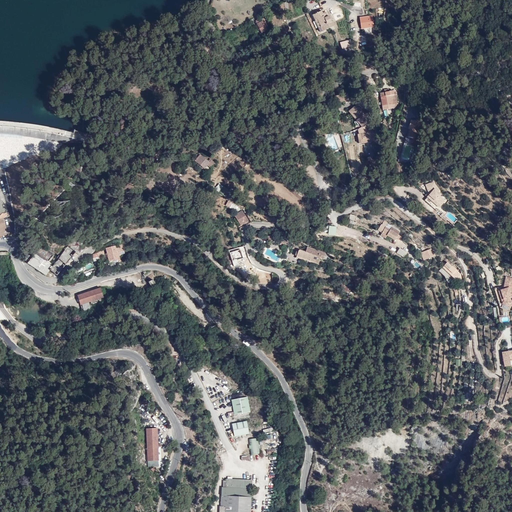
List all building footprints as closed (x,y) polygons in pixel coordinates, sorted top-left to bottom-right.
[(321,32),(331,28),(324,13),(323,14),(321,9),(313,12),(314,14),(313,15),(315,20),(318,19),(321,26),(319,28),(321,32)] [(324,13),(331,28),(335,26),(333,21),(332,22),(329,16),(328,17),(326,13),(324,13)] [(361,28),(374,26),(373,16),(360,18),(361,28)] [(258,24),(262,33),(268,30),(263,22),(258,24)] [(380,93),(381,97),(386,97),(388,105),(392,105),(393,108),(395,108),(397,101),(397,98),(395,99),(394,91),(390,91),(390,92),(380,93)] [(350,93),(335,96),(336,104),(345,100),(346,103),(349,101),(348,99),(351,97),(350,93)] [(356,112),(355,107),(349,112),(357,121),(358,120),(354,114),(356,112)] [(362,134),(364,143),(371,143),(371,140),(375,140),(374,126),(371,127),(369,123),(370,123),(359,109),(356,112),(358,120),(359,120),(360,125),(362,128),(364,127),(365,128),(366,129),(367,130),(367,132),(366,133),(365,134),(362,134)] [(412,126),(410,125),(409,125),(408,129),(409,129),(407,137),(406,136),(405,142),(416,145),(417,143),(422,125),(425,126),(425,122),(422,121),(421,125),(420,124),(416,124),(416,122),(411,121),(410,124),(413,124),(412,126)] [(333,150),(338,148),(333,135),(328,138),(333,150)] [(411,161),(413,148),(404,146),(401,159),(411,161)] [(197,162),(204,169),(207,166),(211,168),(215,163),(210,159),(208,161),(200,155),(196,160),(197,162)] [(434,182),(426,185),(429,192),(427,194),(429,195),(428,197),(425,200),(431,206),(434,202),(439,207),(445,201),(439,196),(441,194),(438,191),(440,190),(436,187),(434,182)] [(215,192),(225,195),(226,191),(223,190),(225,186),(218,183),(215,192)] [(434,202),(431,206),(437,211),(440,208),(439,207),(434,202)] [(235,216),(241,226),(249,221),(243,210),(238,213),(239,214),(235,216)] [(398,235),(400,232),(392,227),(391,230),(386,227),(381,224),(378,230),(383,232),(381,235),(386,238),(387,235),(395,240),(397,238),(400,240),(402,237),(398,235)] [(50,270),(57,276),(70,260),(77,252),(79,254),(87,248),(81,243),(73,249),(69,245),(62,253),(60,256),(60,257),(53,265),(49,270),(50,270)] [(118,252),(116,247),(106,249),(109,261),(115,260),(115,261),(120,260),(118,252)] [(298,252),(296,258),(306,261),(307,260),(315,263),(317,255),(318,252),(316,251),(316,250),(307,247),(306,252),(299,250),(298,252)] [(407,253),(399,248),(396,253),(404,257),(407,253)] [(424,252),(426,259),(434,256),(433,254),(431,249),(424,252)] [(37,252),(28,264),(46,275),(50,270),(49,270),(53,265),(37,252)] [(234,257),(237,264),(243,262),(239,253),(233,255),(234,257)] [(511,291),(511,278),(506,277),(505,285),(494,288),(498,301),(502,300),(503,304),(511,307),(511,306),(511,300),(511,297),(511,295),(511,292),(511,291)] [(153,280),(149,282),(153,290),(161,285),(159,282),(156,284),(153,280)] [(101,287),(77,295),(80,305),(82,305),(83,310),(90,308),(89,305),(98,302),(97,300),(104,297),(103,294),(105,294),(103,289),(101,289),(101,287)] [(511,350),(502,352),(503,354),(509,353),(510,360),(511,360),(511,350)] [(509,353),(503,354),(505,367),(511,365),(510,360),(509,353)] [(231,400),(234,415),(250,412),(248,397),(231,400)] [(247,420),(232,424),(235,437),(250,433),(247,420)] [(146,429),(148,460),(158,460),(157,429),(146,429)] [(259,454),(258,438),(249,439),(250,455),(259,454)] [(232,484),(233,480),(227,479),(226,488),(222,488),(221,505),(225,505),(225,507),(225,511),(226,511),(227,509),(232,484)] [(230,511),(231,503),(233,488),(235,480),(233,480),(232,484),(227,509),(226,511),(230,511)] [(233,511),(235,497),(239,480),(235,480),(233,488),(231,503),(230,511),(233,511)] [(250,511),(252,481),(239,480),(235,497),(233,511),(250,511)]
